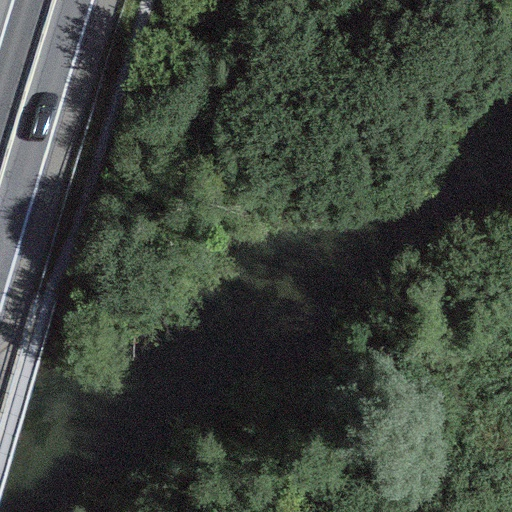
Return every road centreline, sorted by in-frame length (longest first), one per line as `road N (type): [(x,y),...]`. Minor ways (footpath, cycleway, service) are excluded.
road 1 (trunk): [(0,247),(72,0)]
road 2 (trunk): [(35,0),(0,117)]
